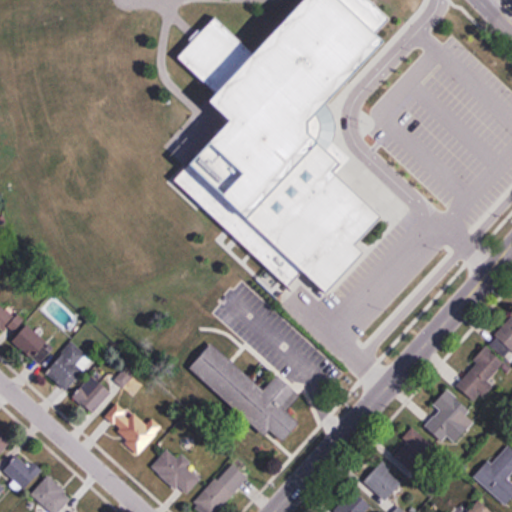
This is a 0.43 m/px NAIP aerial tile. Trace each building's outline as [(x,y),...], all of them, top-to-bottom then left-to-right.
[(177,178),(287,280),(301,264),(325,287),(358,252),(350,244),(376,217),(326,171),(336,161),(325,152),(333,135),(333,116),(324,103),(381,38),(372,31),(385,17),(366,0),(301,0),(252,50),(213,11),(173,53),(211,90),(207,100),(230,121),(177,178)] [(23,320),(0,302),(0,328),(10,337),(23,320)] [(511,354),(511,316),(488,343),(507,360),(511,354)] [(13,340),(38,365),(53,350),(28,325),(13,340)] [(65,391),(94,362),(74,342),(45,371),(65,391)] [(190,369),(267,436),(271,431),(284,442),(300,423),(286,410),(300,394),(278,375),(265,390),(212,344),(190,369)] [(483,402),(505,358),(481,346),(459,389),(483,402)] [(92,414),(116,389),(97,370),(73,395),(92,414)] [(460,424),(472,410),(448,389),(434,405),(439,410),(425,426),(443,441),(448,435),(456,443),(467,430),(460,424)] [(158,432),(119,400),(103,420),(142,452),(158,432)] [(416,473),(437,447),(412,427),(391,453),(416,473)] [(0,454),(12,442),(0,430),(0,454)] [(511,495),(511,447),(510,446),(487,470),(495,479),(488,486),(505,503),(511,495)] [(193,473),(169,449),(152,466),(176,490),(193,473)] [(25,489),(42,471),(21,452),(5,470),(25,489)] [(406,484),(383,461),(364,480),(387,503),(406,484)] [(217,511),(249,480),(232,463),(192,503),(201,511),(217,511)] [(63,511),(75,499),(48,475),(31,494),(42,504),(35,511),(63,511)] [(365,511),(371,505),(355,490),(334,511),(365,511)] [(492,511),(479,498),(465,511),(492,511)]
